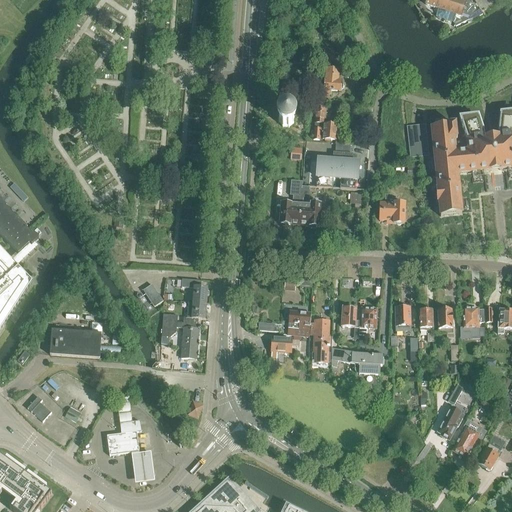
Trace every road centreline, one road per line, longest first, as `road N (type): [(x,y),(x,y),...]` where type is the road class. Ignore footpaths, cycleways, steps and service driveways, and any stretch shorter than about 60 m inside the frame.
road 1 (tertiary): [(0,427),(108,498),(138,507),(168,495),(237,420)]
road 2 (tertiary): [(235,256),(250,50)]
road 3 (residential): [(368,262),(385,87)]
road 4 (tertiary): [(237,420),(255,440),(369,506)]
road 5 (tertiary): [(377,497),(270,430),(251,407)]
road 6 (unclassified): [(511,270),(368,262)]
road 7 (unclassified): [(235,256),(368,262)]
road 8 (tertiary): [(231,301),(222,365),(237,420)]
